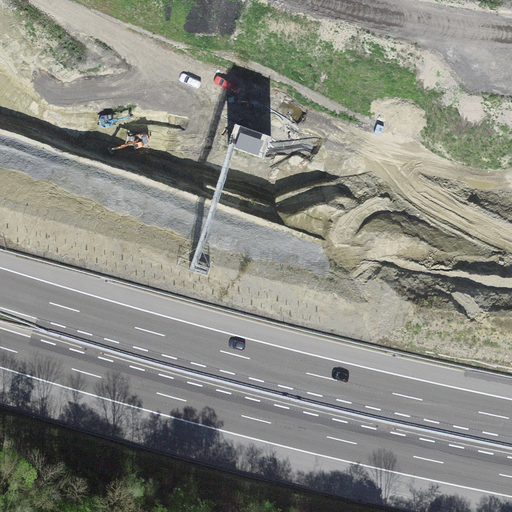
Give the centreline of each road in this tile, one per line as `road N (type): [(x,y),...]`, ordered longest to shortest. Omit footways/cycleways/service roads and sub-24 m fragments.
road 1 (motorway): [(511,418),(295,370),(0,287)]
road 2 (motorway): [(0,346),(195,403),(511,476)]
